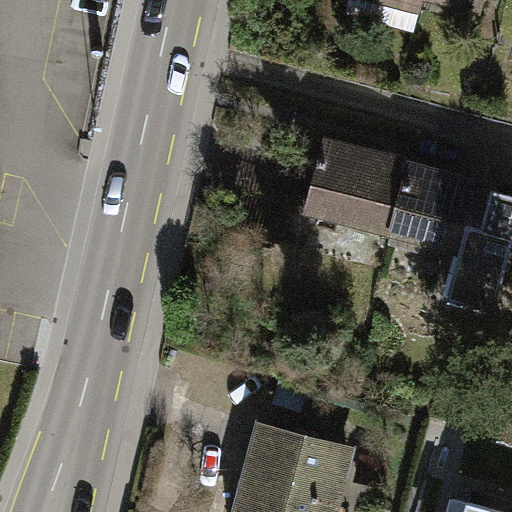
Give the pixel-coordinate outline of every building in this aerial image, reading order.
[(443,0),(482,10),(484,0),(351,0),(348,12),(393,24),(399,0),(443,0)] [(399,0),(393,24),(416,30),(423,0),(399,0)] [(392,231),(410,163),(325,141),(308,209),(392,231)] [(497,186),(410,163),(392,231),(461,249),(447,299),(494,311),(511,244),(511,195),(495,191),(497,186)] [(331,511),(348,449),(263,427),(240,511),(331,511)] [(500,511),(468,503),(465,511),(500,511)]
